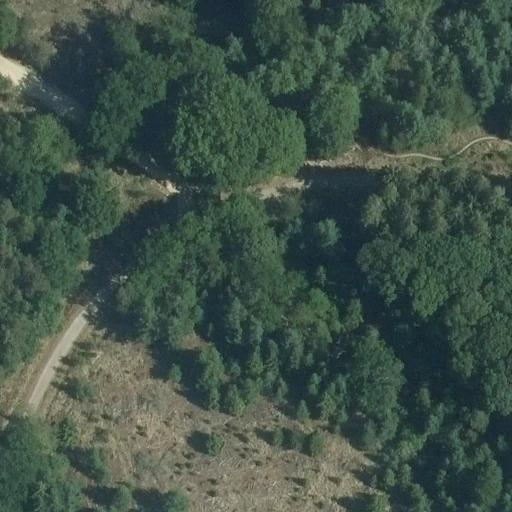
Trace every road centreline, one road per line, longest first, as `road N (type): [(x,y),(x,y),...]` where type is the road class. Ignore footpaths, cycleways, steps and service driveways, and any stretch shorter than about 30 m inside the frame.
road 1 (unclassified): [(0,486),(55,356),(156,242),(231,203),(311,183),(381,179),(511,189)]
road 2 (track): [(180,120),(405,0)]
road 3 (track): [(131,147),(0,59)]
